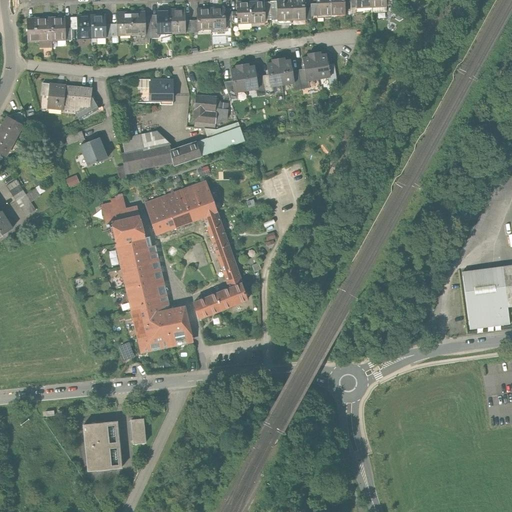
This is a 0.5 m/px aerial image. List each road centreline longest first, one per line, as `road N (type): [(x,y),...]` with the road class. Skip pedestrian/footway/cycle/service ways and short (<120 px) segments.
road 1 (residential): [(12,63),(100,74),(314,40),(346,43)]
road 2 (tertiary): [(301,372),(0,399)]
